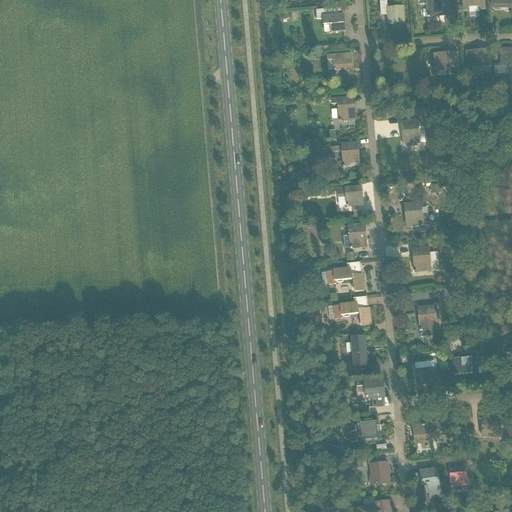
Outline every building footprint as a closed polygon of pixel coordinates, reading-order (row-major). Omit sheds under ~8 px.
[(444,0),(427,1),(427,7),(428,17),(451,16),(450,0),(444,0)] [(457,0),(458,0),(461,0),(463,11),(469,11),(469,12),(479,11),(479,10),(485,9),(484,0),(457,0)] [(491,0),(491,8),(511,8),(510,0),(491,0)] [(387,7),(386,1),(380,1),(381,16),(387,15),(387,23),(404,22),(403,6),(387,7)] [(328,10),(316,11),(316,17),(317,20),(323,20),(323,25),(330,25),(330,33),(336,32),(343,32),(346,32),(345,23),(343,23),(342,15),(338,15),(328,16),(328,10)] [(290,45),(283,46),(284,56),(291,55),(290,45)] [(511,48),(499,49),(500,59),(500,66),(511,65),(511,48)] [(485,61),(484,51),(467,52),(468,62),(468,68),(490,66),(490,64),(489,60),(485,61)] [(434,55),(435,65),(435,70),(452,69),(452,75),(458,74),(458,64),(457,53),(434,55)] [(350,54),(340,55),(327,56),(327,61),(328,60),(329,70),(334,70),(334,71),(343,70),(345,88),(353,88),(350,54)] [(341,98),(331,99),(332,105),(338,105),(339,122),(345,121),(355,120),(354,102),(345,103),(345,98),(341,98)] [(416,108),(416,117),(428,115),(427,107),(416,108)] [(417,122),(401,124),(403,147),(413,146),(420,145),(417,122)] [(344,144),(341,145),(343,168),(349,167),(359,166),(358,148),(348,149),(348,144),(344,144)] [(345,189),(346,191),(336,192),(337,198),(346,198),(347,207),(363,205),(361,188),(345,189)] [(404,205),(405,210),(406,228),(429,226),(428,214),(422,215),(421,203),(404,205)] [(349,210),(351,216),(360,214),(359,208),(349,210)] [(349,236),(342,236),(343,248),(350,248),(351,249),(360,248),(366,248),(365,230),(355,231),(354,226),(350,226),(349,226),(349,236)] [(315,228),(304,229),(304,242),(315,242),(315,228)] [(422,249),(412,250),(414,273),(416,273),(426,272),(430,271),(439,271),(437,253),(429,253),(429,248),(422,249)] [(351,268),(340,269),(332,270),(332,272),(326,272),(328,286),(336,285),(335,282),(351,280),(351,277),(352,276),(354,293),(364,292),(362,274),(352,275),(351,268)] [(358,310),(358,307),(357,303),(339,305),(339,306),(333,307),(334,320),(343,319),(342,316),(358,314),(358,313),(359,313),(361,327),(371,325),(369,308),(358,310)] [(418,308),(418,313),(420,331),(440,329),(438,311),(434,311),(434,307),(418,308)] [(367,367),(365,336),(350,337),(350,344),(351,349),(352,368),(367,367)] [(453,359),(453,365),(454,375),(477,373),(476,357),(453,359)] [(420,369),(415,370),(416,377),(417,386),(422,385),(436,383),(434,367),(433,359),(419,361),(420,369)] [(382,381),(356,383),(356,393),(365,392),(366,398),(376,397),(377,407),(383,407),(382,397),(384,397),(382,381)] [(312,409),(302,409),(303,418),(313,418),(312,409)] [(377,418),(357,420),(359,440),(379,438),(377,418)] [(482,419),(482,432),(492,433),(492,438),(502,439),(502,433),(502,420),(482,419)] [(444,437),(442,423),(413,427),(415,441),(444,437)] [(354,460),(354,468),(366,467),(365,459),(354,460)] [(370,465),(372,485),(388,483),(386,463),(370,465)] [(436,468),(419,470),(421,485),(426,484),(427,493),(429,500),(441,498),(436,468)] [(449,470),(450,480),(451,487),(466,485),(464,468),(449,470)] [(373,506),(362,507),(362,511),(392,511),(392,509),(391,509),(390,501),(373,502),(373,506)] [(320,504),(321,511),(332,510),(332,503),(320,504)]
